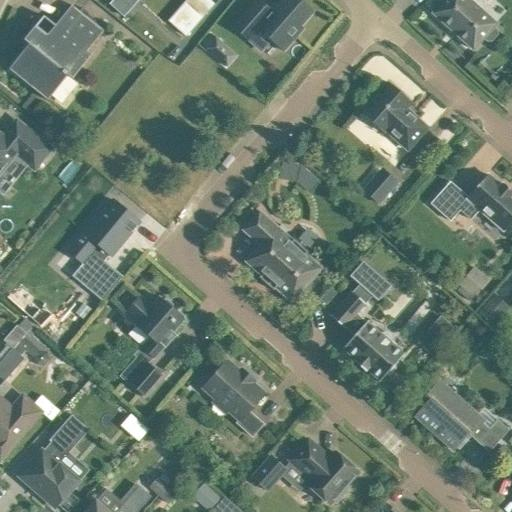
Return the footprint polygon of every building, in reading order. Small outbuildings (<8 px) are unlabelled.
[(258,0),(234,28),(248,40),(262,52),(272,41),(283,51),(302,29),(300,27),(312,12),(300,1),(297,5),(290,0),(283,0),(277,7),(275,4),(270,10),(258,0)] [(487,42),(491,41),(497,35),(497,30),(494,27),(496,24),(469,0),(444,0),(432,13),(473,50),(483,38),(487,42)] [(29,45),(9,70),(48,101),(68,75),(72,79),(84,64),(92,55),(87,51),(104,31),(72,5),(48,35),(36,26),(24,41),(29,45)] [(210,33),(199,46),(211,56),(222,43),(210,33)] [(389,83),(361,114),(384,133),(386,131),(407,150),(427,128),(405,109),(411,102),(389,83)] [(52,149),(22,124),(8,142),(0,134),(0,172),(15,154),(25,162),(31,154),(41,162),(52,149)] [(296,179),(309,191),(319,179),(299,163),(296,179)] [(378,186),(371,180),(362,190),(379,205),(399,183),(389,174),(378,186)] [(467,198),(460,191),(441,213),(450,221),(460,210),(470,219),(479,210),(503,231),(511,221),(511,196),(511,195),(511,192),(503,184),(501,186),(488,175),(467,198)] [(82,264),(72,276),(102,301),(123,276),(105,261),(110,255),(111,256),(131,232),(132,233),(133,232),(132,231),(136,226),(137,227),(138,226),(137,226),(140,222),(113,200),(99,217),(97,216),(83,233),(98,245),(82,264)] [(244,230),(261,245),(246,262),(291,301),(320,268),(305,255),(308,252),(293,239),(290,242),(276,230),(278,228),(260,212),(244,230)] [(0,247),(0,266),(1,267),(14,252),(3,243),(0,247)] [(352,292),(331,317),(344,328),(354,336),(343,349),(356,360),(354,362),(365,372),(367,370),(380,382),(387,374),(389,376),(400,364),(398,362),(404,355),(390,342),(391,339),(391,336),(389,334),(387,332),(384,332),(381,334),(367,322),(366,322),(357,314),(365,304),(372,297),(377,301),(390,286),(361,261),(348,275),(359,285),(352,292)] [(474,297),(489,279),(473,266),(458,284),(474,297)] [(7,298),(40,327),(54,311),(21,282),(7,298)] [(136,324),(135,325),(152,340),(144,350),(153,359),(174,336),(172,334),(185,319),(173,309),(173,305),(167,300),(163,300),(160,297),(151,307),(139,296),(124,313),(136,324)] [(83,304),(75,313),(83,319),(91,310),(83,304)] [(16,326),(3,341),(12,349),(31,328),(32,327),(23,320),(17,327),(16,326)] [(12,349),(20,356),(25,351),(33,358),(36,365),(43,366),(49,360),(47,353),(49,350),(34,337),(32,336),(36,332),(31,328),(12,349)] [(0,363),(0,378),(4,381),(23,358),(20,356),(12,349),(0,363)] [(227,361),(203,388),(215,399),(213,402),(226,413),(228,411),(239,420),(237,423),(252,436),(263,424),(249,412),(264,394),(252,383),(254,381),(242,370),(239,372),(227,361)] [(130,384),(144,397),(163,375),(149,363),(130,384)] [(484,421),(439,382),(426,397),(430,400),(415,416),(453,450),(468,434),(489,452),(509,430),(497,420),(489,429),(482,423),(484,421)] [(68,405),(74,411),(85,400),(81,397),(85,393),(83,390),(68,405)] [(0,460),(41,413),(50,421),(59,412),(41,396),(35,404),(22,393),(11,406),(0,396),(0,460)] [(137,440),(148,429),(131,413),(120,424),(137,440)] [(31,462),(18,477),(31,489),(35,485),(44,494),(58,506),(71,492),(80,481),(76,478),(58,462),(65,455),(66,456),(89,430),(71,414),(49,440),(51,443),(44,451),(42,449),(31,462)] [(289,460),(310,480),(307,484),(330,504),(333,500),(336,503),(347,491),(344,488),(358,472),(335,452),(330,458),(308,439),(289,460)] [(271,456),(252,477),(267,491),(286,469),(271,456)] [(149,487),(158,496),(166,486),(157,478),(149,487)] [(204,483),(192,496),(201,504),(213,491),(204,483)] [(87,511),(86,511),(137,511),(151,497),(138,486),(122,504),(106,490),(96,501),(87,511)] [(158,496),(168,504),(176,494),(166,486),(158,496)] [(224,497),(212,511),(213,511),(234,511),(237,508),(224,497)]
